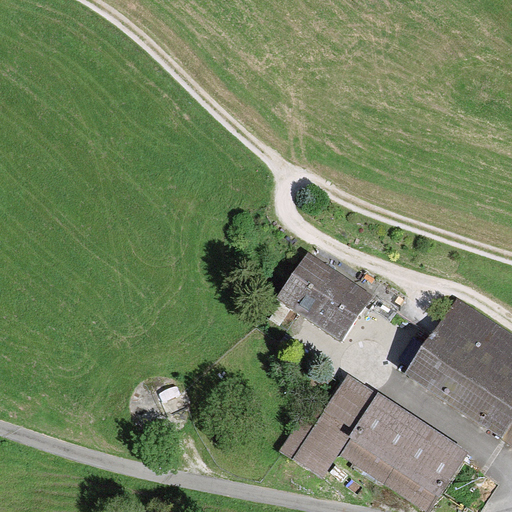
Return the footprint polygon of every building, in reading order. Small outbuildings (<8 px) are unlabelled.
[(304,264),(274,308),(335,349),(364,305),(304,264)] [(511,350),(457,317),(407,398),(498,453),(511,430),(511,350)] [(340,454),(370,408),(344,391),(322,425),(310,418),(282,462),(319,486),(340,454)] [(460,465),(370,408),(340,454),(430,511),(460,465)] [(511,430),(498,453),(511,461),(511,430)] [(366,501),(374,489),(341,468),(333,480),(366,501)]
